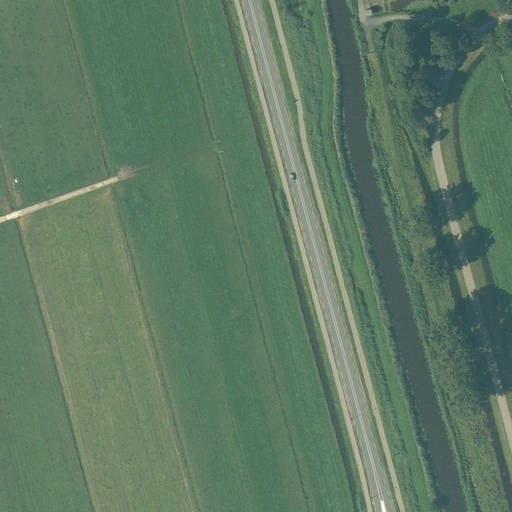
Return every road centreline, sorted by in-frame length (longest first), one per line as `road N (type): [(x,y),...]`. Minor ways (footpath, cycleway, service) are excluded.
road 1 (primary): [(384,511),(248,0)]
road 2 (unclassified): [(511,441),(437,160),(442,90),(477,38)]
road 3 (track): [(0,220),(117,180)]
